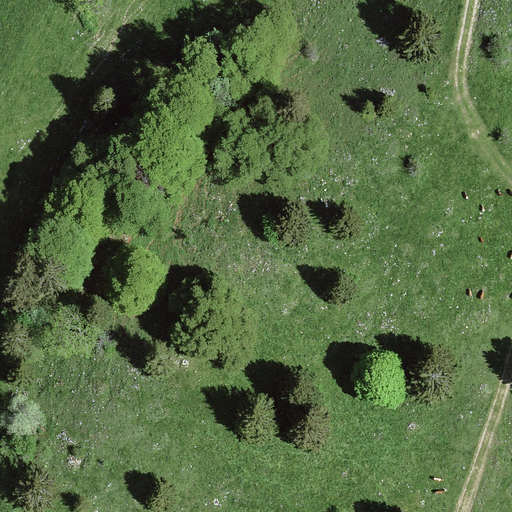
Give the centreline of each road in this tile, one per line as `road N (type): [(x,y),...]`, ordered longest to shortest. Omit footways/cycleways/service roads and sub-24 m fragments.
road 1 (track): [(470,0),(461,86),(473,130),(511,170)]
road 2 (track): [(462,511),(511,364)]
